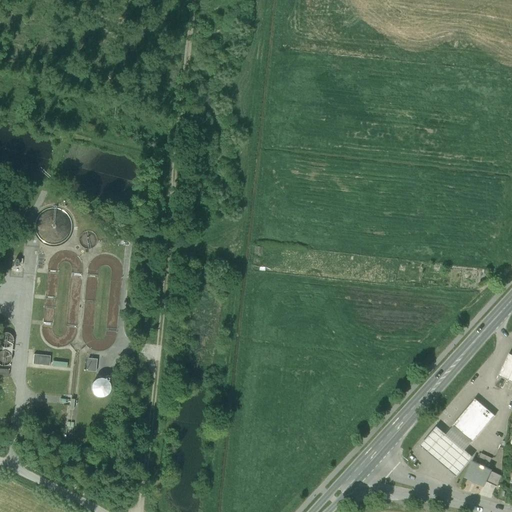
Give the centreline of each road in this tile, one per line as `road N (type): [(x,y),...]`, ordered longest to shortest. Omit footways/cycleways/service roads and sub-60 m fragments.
road 1 (track): [(195,0),(138,511)]
road 2 (secondary): [(511,300),(356,473)]
road 3 (residential): [(499,511),(356,473)]
